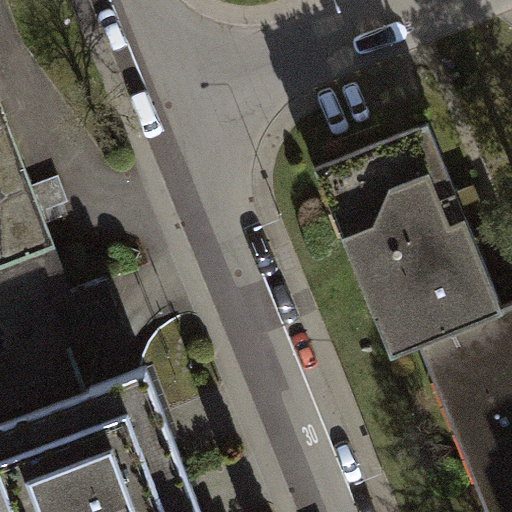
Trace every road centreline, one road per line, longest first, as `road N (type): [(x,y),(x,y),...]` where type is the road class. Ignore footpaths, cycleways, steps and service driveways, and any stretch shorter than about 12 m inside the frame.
road 1 (residential): [(173,103),(341,511)]
road 2 (residential): [(173,103),(435,0)]
